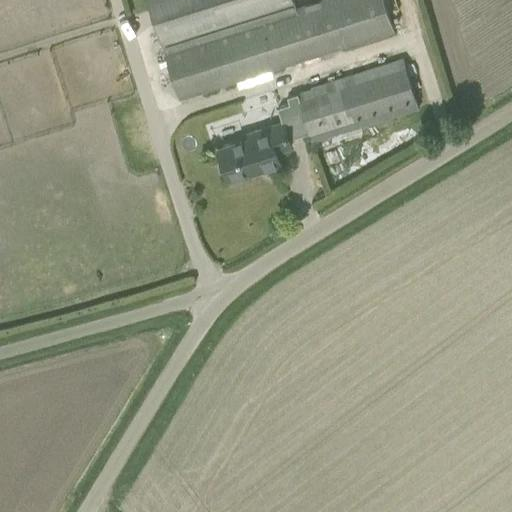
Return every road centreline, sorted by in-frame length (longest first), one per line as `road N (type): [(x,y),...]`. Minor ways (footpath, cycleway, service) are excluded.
road 1 (unclassified): [(216,296),(511,109)]
road 2 (unclassified): [(216,296),(201,272),(115,0)]
road 3 (unclassified): [(86,511),(216,296)]
road 4 (unclassified): [(0,354),(216,296)]
